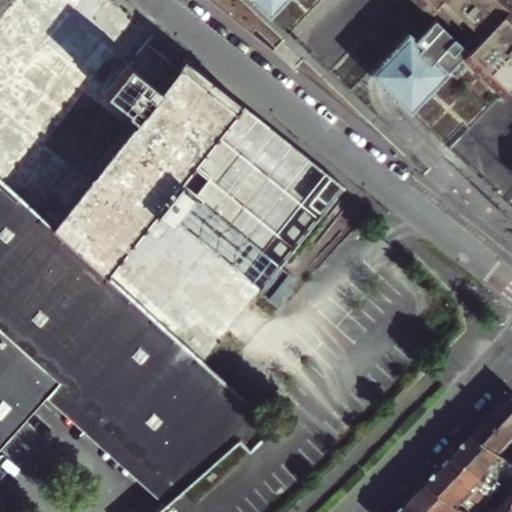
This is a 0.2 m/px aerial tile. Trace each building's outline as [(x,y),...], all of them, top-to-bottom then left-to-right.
[(511,18),(492,0),(249,0),(269,19),(287,0),(400,0),(396,5),(416,24),(397,45),(390,39),(350,81),(392,121),(438,73),(485,118),(511,88),(511,18)] [(141,125),(50,226),(0,180),(0,444),(56,379),(92,411),(148,461),(178,489),(238,434),(261,413),(234,388),(207,364),(212,357),(256,302),(298,250),(318,224),(347,187),(333,176),(274,129),(218,85),(184,57),(177,66),(168,59),(148,43),(107,95),(141,125)] [(511,456),(511,454),(511,394),(457,453),(495,484),(509,496),(511,498),(511,456)] [(482,497),(495,484),(457,453),(444,466),(482,497)] [(468,511),(482,497),(444,466),(430,481),(465,509),(468,511)] [(462,511),(465,509),(430,481),(411,501),(423,511),(462,511)] [(501,511),(511,511),(511,498),(509,496),(497,509),(501,511)] [(423,511),(411,501),(400,511),(423,511)]
